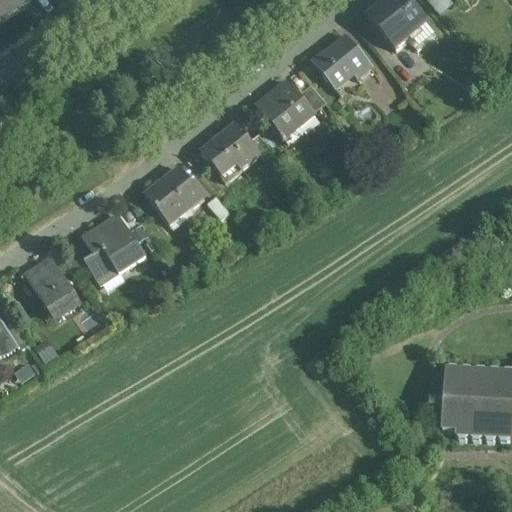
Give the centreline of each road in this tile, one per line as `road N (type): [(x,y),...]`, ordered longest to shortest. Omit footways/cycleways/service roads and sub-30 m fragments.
road 1 (residential): [(0,278),(150,171),(358,0)]
road 2 (residential): [(0,77),(129,0)]
road 3 (unknown): [(154,511),(178,453),(236,399)]
